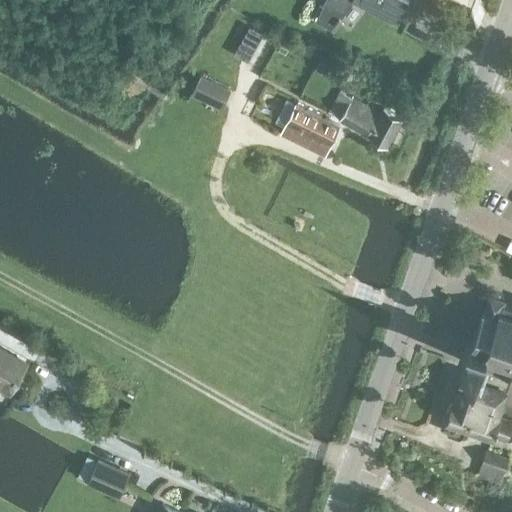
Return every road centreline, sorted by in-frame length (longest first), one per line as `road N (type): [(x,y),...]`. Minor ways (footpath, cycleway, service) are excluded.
road 1 (secondary): [(355,465),(502,18)]
road 2 (track): [(0,274),(298,446),(355,465)]
road 3 (unknown): [(438,208),(248,128),(238,107),(252,76)]
